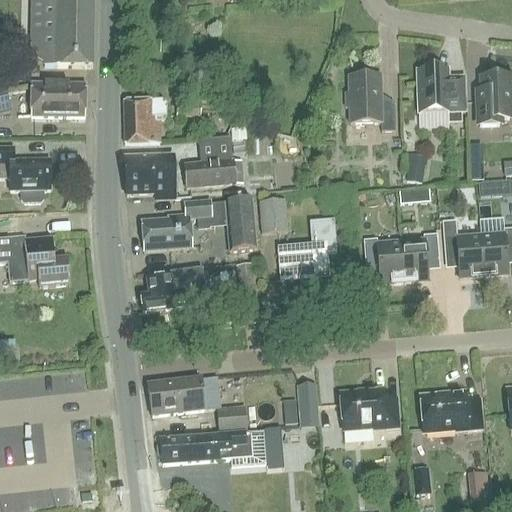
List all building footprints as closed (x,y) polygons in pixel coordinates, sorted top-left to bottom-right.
[(92,70),(93,0),(28,0),(28,50),(44,50),(44,70),(85,70),(92,70)] [(447,81),(447,72),(416,73),(418,115),(447,114),(448,125),(461,125),(461,117),(464,117),(463,80),(447,81)] [(380,106),(379,78),(348,79),(348,95),(344,96),(345,111),(349,111),(349,127),(380,126),(380,135),(394,134),(394,105),(380,106)] [(508,82),(483,83),(483,105),(478,105),(479,130),(499,129),(498,123),(509,123),(509,112),(511,111),(511,92),(508,93),(508,82)] [(85,88),(31,87),(31,120),(84,121),(85,88)] [(0,118),(10,115),(4,92),(0,93),(0,118)] [(164,118),(165,118),(165,108),(161,103),(123,104),(122,147),(159,145),(158,124),(164,124),(164,118)] [(199,119),(200,108),(177,105),(176,117),(199,119)] [(231,132),(231,144),(246,143),(245,132),(231,132)] [(13,150),(0,150),(0,181),(9,182),(9,194),(19,194),(19,203),(23,206),(39,205),(42,202),(42,194),(49,193),(49,162),(13,163),(13,150)] [(125,161),(124,198),(156,199),(156,203),(172,204),(173,162),(125,161)] [(239,164),(231,164),(183,168),(185,192),(233,188),(241,187),(239,164)] [(505,180),(511,179),(511,164),(503,165),(505,180)] [(408,166),(406,184),(422,186),(425,168),(408,166)] [(510,184),(490,186),(491,200),(511,199),(510,184)] [(410,194),(398,195),(399,207),(411,206),(410,194)] [(228,255),(253,253),(249,203),(223,206),(226,230),(228,255)] [(262,238),(287,236),(284,205),(259,207),(262,238)] [(184,208),(184,219),(167,221),(168,224),(141,226),(143,256),(190,253),(188,223),(210,222),(209,207),(209,206),(184,208)] [(223,206),(209,207),(210,222),(211,231),(226,230),(223,206)] [(482,280),(479,239),(456,241),(454,222),(441,223),(442,237),(444,263),(457,262),(458,282),(482,280)] [(309,249),(278,252),(280,282),(325,278),(324,261),(335,260),(332,223),(307,225),(309,249)] [(479,239),(482,280),(507,278),(505,258),(511,257),(511,231),(502,232),(503,237),(479,239)] [(399,245),(402,286),(427,284),(425,264),(438,263),(436,237),(422,238),(423,243),(399,245)] [(51,242),(23,244),(23,239),(0,241),(0,265),(7,265),(9,287),(27,285),(38,284),(38,292),(69,289),(66,262),(53,263),(51,242)] [(402,286),(399,245),(376,247),(375,242),(362,243),(364,269),(377,268),(378,288),(402,286)] [(249,265),(235,267),(242,326),(257,324),(249,265)] [(173,312),(197,309),(195,294),(203,293),(201,271),(168,275),(169,279),(145,282),(147,297),(139,298),(141,316),(173,312)] [(13,343),(0,344),(0,365),(15,365),(13,343)] [(200,382),(146,389),(146,390),(150,420),(219,412),(215,380),(200,382)] [(315,387),(297,388),(300,429),(318,428),(315,387)] [(356,398),(338,399),(341,436),(397,431),(395,402),(382,403),(381,392),(355,394),(356,398)] [(446,400),(418,402),(421,434),(465,431),(466,435),(481,433),(479,408),(465,409),(463,394),(446,396),(446,400)] [(218,435),(247,433),(245,410),(216,412),(218,435)] [(298,416),(283,417),(283,429),(299,428),(298,416)] [(266,467),(264,444),(263,436),(159,443),(160,449),(157,449),(156,452),(157,456),(158,459),(161,459),(161,468),(230,463),(231,463),(232,469),(266,467)] [(414,474),(411,475),(414,499),(417,499),(417,500),(428,499),(428,498),(430,498),(428,472),(424,473),(424,472),(414,473),(414,474)] [(487,494),(487,475),(458,476),(458,495),(487,494)]
